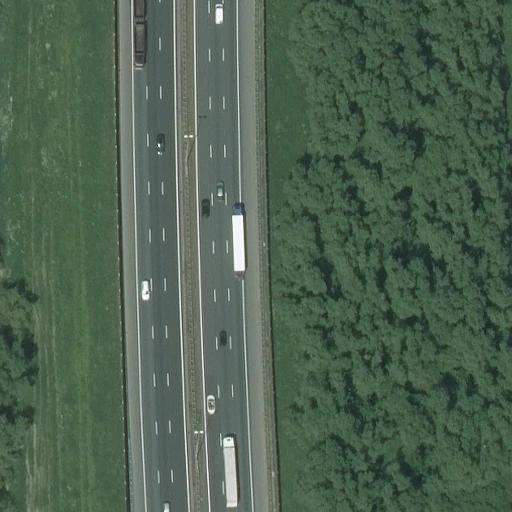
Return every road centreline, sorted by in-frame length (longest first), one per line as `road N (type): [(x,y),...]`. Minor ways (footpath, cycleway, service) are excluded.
road 1 (motorway): [(233,511),(218,0)]
road 2 (motorway): [(158,0),(171,511)]
